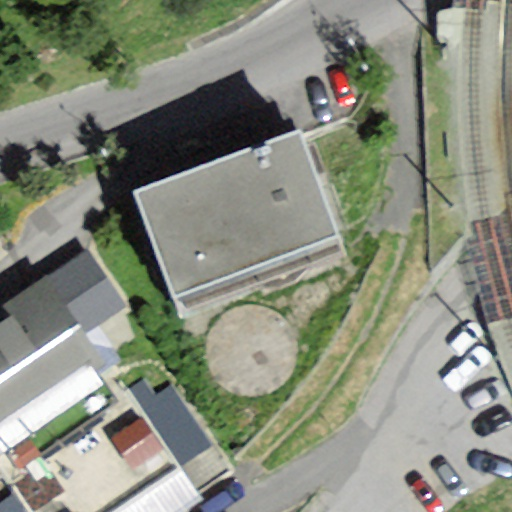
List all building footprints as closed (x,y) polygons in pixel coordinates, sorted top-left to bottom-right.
[(136,184),(187,319),(352,256),(301,122),(136,184)] [(0,416),(137,324),(89,253),(0,313),(0,416)] [(10,475),(34,511),(109,511),(177,466),(129,395),(10,475)] [(177,404),(158,429),(187,451),(206,426),(177,404)] [(174,511),(198,496),(177,466),(109,511),(174,511)]
